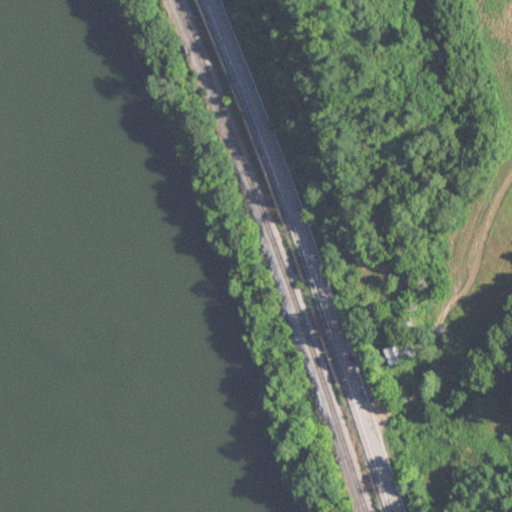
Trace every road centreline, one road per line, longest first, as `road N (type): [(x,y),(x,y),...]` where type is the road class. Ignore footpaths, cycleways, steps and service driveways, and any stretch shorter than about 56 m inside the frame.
road 1 (secondary): [(346,346),(214,0)]
road 2 (secondary): [(401,511),(346,346)]
